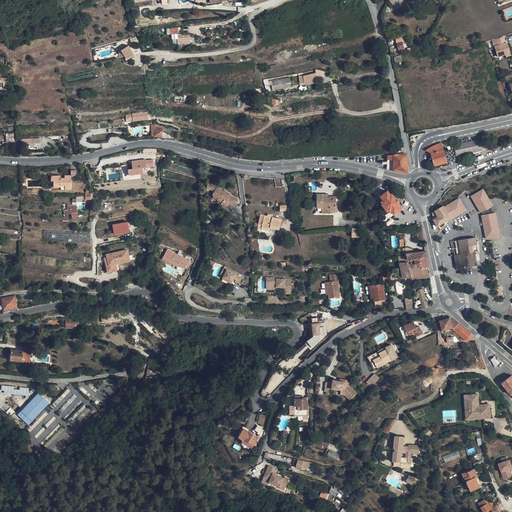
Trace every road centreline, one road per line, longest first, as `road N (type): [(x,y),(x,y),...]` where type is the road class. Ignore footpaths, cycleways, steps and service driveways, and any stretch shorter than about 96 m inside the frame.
road 1 (unclassified): [(278,395),(263,403),(256,391),(272,357),(298,334),(290,323),(186,318),(139,291),(0,317)]
road 2 (secondary): [(0,159),(66,160),(156,143),(240,165),(317,163),(380,173)]
road 3 (residential): [(208,373),(0,376)]
road 4 (unclassified): [(444,306),(377,316),(305,364),(278,395)]
road 5 (residential): [(371,0),(415,174)]
road 6 (unknown): [(145,53),(250,45),(257,8)]
road 7 (tertiary): [(421,172),(426,139),(511,119)]
